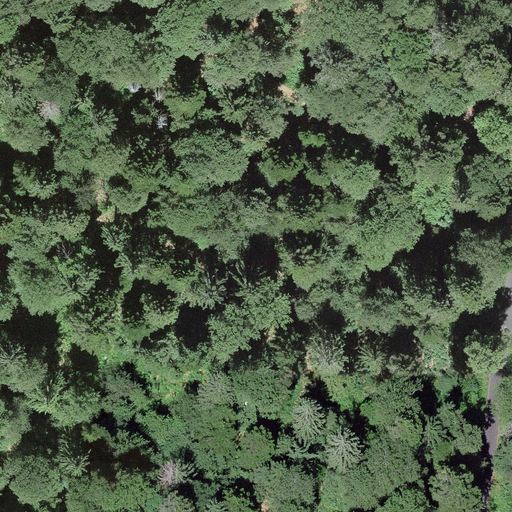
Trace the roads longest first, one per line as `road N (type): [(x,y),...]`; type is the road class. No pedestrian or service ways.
road 1 (track): [(152,0),(288,113),(332,125),(387,124),(438,97),(496,39),(511,10)]
road 2 (unclassified): [(480,511),(511,294)]
